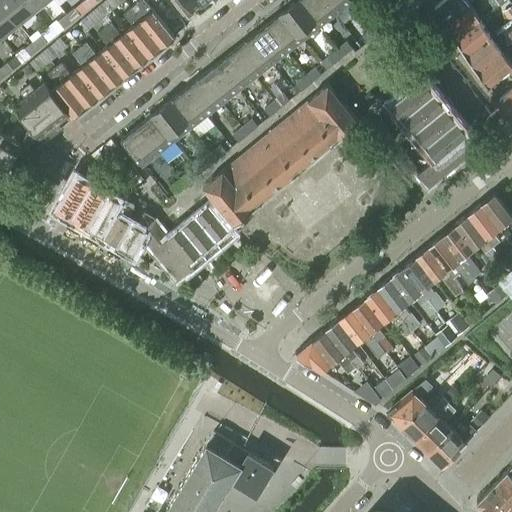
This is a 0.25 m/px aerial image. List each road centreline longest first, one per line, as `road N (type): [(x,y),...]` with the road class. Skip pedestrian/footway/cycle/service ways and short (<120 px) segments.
road 1 (residential): [(258,357),(276,331),(511,150)]
road 2 (residential): [(19,217),(56,155),(252,0)]
road 3 (residential): [(258,357),(19,217)]
road 4 (residential): [(511,150),(394,0)]
road 5 (residential): [(388,456),(365,424),(258,357)]
